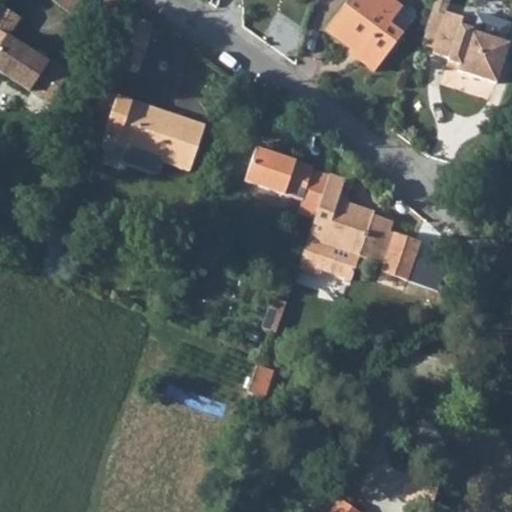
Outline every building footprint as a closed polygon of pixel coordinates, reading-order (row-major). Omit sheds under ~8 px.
[(82,0),(50,0),(71,16),(82,0)] [(369,72),(393,38),(379,29),(392,10),(378,0),(341,0),(319,30),(351,52),(348,58),(369,72)] [(488,87),(501,46),(494,44),(500,28),(469,18),(464,33),(453,30),(456,20),(441,15),(445,0),(427,0),(419,26),(435,32),(427,54),(455,64),(451,74),(488,87)] [(0,76),(46,107),(68,76),(44,60),(42,63),(4,38),(1,36),(12,18),(0,9),(0,76)] [(405,20),(392,10),(379,29),(393,38),(405,20)] [(121,24),(109,59),(135,66),(145,32),(121,24)] [(118,93),(106,127),(120,132),(116,143),(131,148),(137,145),(160,153),(163,159),(190,168),(205,122),(118,93)] [(295,207),(312,212),(326,170),(309,165),(310,162),(253,143),(242,176),(299,195),(295,207)] [(305,234),(297,258),(349,275),(357,252),(376,258),(387,226),(390,217),(370,210),(371,207),(335,195),(342,175),(326,170),(305,234)] [(387,226),(376,258),(381,260),(391,228),(387,226)] [(417,236),(391,228),(381,260),(378,267),(404,275),(417,236)] [(265,329),(280,334),(289,302),(274,298),(265,329)] [(260,366),(250,394),(269,400),(278,372),(260,366)] [(350,511),(345,510),(346,506),(343,503),(339,501),(334,503),(333,506),(328,511),(350,511)]
